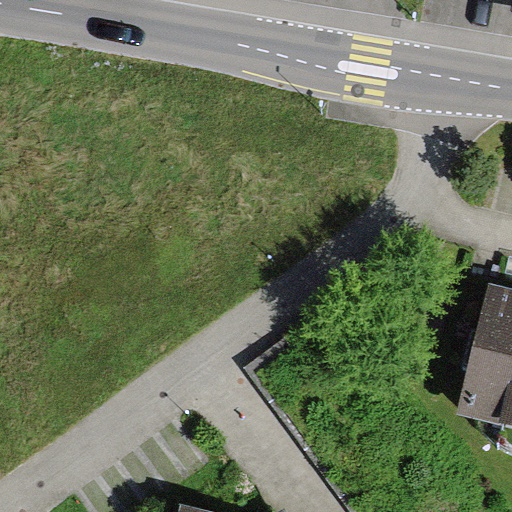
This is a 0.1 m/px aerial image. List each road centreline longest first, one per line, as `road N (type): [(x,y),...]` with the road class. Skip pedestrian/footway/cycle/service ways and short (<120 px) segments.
road 1 (residential): [(2,511),(414,191),(447,66)]
road 2 (tertiary): [(55,0),(447,66)]
